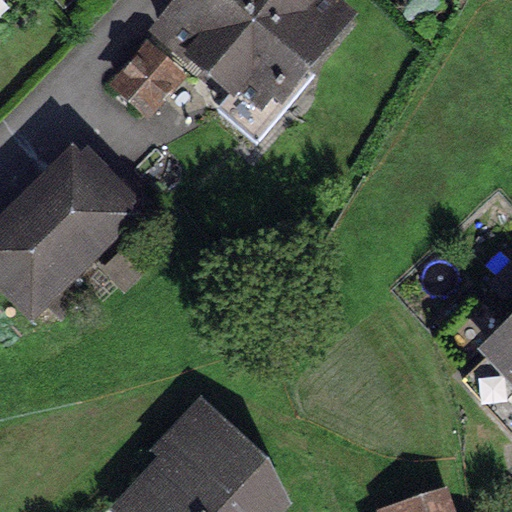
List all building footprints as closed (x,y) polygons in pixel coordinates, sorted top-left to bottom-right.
[(334,0),(183,0),(151,40),(228,104),(218,117),(256,149),(362,22),(334,0)] [(188,83),(148,47),(111,89),(152,124),(188,83)] [(0,221),(0,294),(33,327),(148,213),(79,143),(0,221)] [(511,326),(480,356),(511,390),(511,326)] [(201,402),(149,456),(156,462),(110,510),(111,511),(288,511),(292,508),(273,471),(201,402)] [(454,511),(448,492),(384,511),(454,511)]
